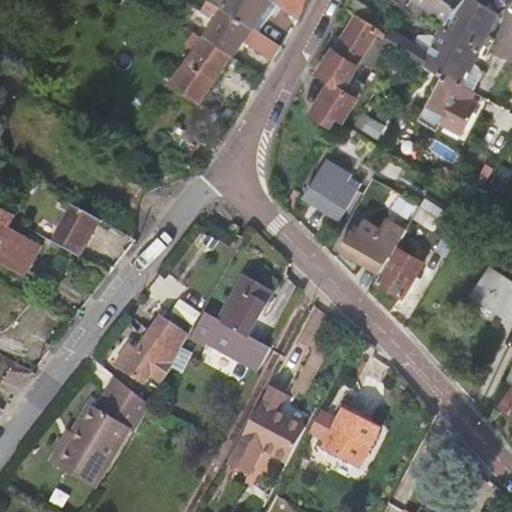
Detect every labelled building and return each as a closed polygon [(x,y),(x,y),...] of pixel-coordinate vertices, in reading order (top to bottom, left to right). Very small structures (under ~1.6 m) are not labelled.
[(204,37),(233,58),(242,43),(271,63),(279,51),(280,49),(253,29),(210,0),(208,0),(206,4),(220,13),(204,37)] [(210,0),(253,29),(272,1),(270,0),(210,0)] [(287,0),(273,0),(272,1),(282,9),(287,0)] [(307,3),(302,0),(287,0),(282,9),(299,21),(307,3)] [(372,10),(355,0),(347,0),(343,8),(354,14),(365,21),(372,10)] [(459,0),(445,26),(437,39),(430,51),(414,42),(391,30),(389,35),(383,44),(385,45),(400,54),(441,78),(427,105),(444,114),(439,125),(462,137),(479,104),(469,99),(483,72),(479,65),(475,63),(499,15),(485,9),(489,0),(459,0)] [(388,0),(420,21),(422,18),(408,8),(399,2),(400,0),(388,0)] [(408,8),(422,18),(426,11),(445,26),(459,0),(413,0),(413,1),(408,8)] [(365,21),(354,14),(338,40),(316,73),(330,83),(312,114),(332,126),(337,119),(342,122),(357,97),(344,89),(360,62),(370,68),(385,45),(383,44),(389,35),(365,21)] [(228,65),(233,58),(204,37),(196,32),(187,44),(194,51),(171,85),(200,105),(228,65)] [(430,51),(437,39),(428,35),(418,34),(414,42),(430,51)] [(228,65),(235,70),(240,63),(233,58),(228,65)] [(376,143),(386,127),(370,118),(360,133),(376,143)] [(337,119),(332,126),(331,129),(348,139),(354,130),(352,130),(337,119)] [(199,141),(176,126),(164,146),(188,160),(199,141)] [(301,200),(341,223),(358,195),(342,185),(348,176),(324,162),(301,200)] [(502,196),(510,181),(497,173),(488,189),(502,196)] [(409,185),(403,195),(409,199),(423,207),(443,219),(448,209),(409,185)] [(423,207),(409,199),(402,211),(415,219),(423,207)] [(78,255),(98,220),(73,206),(53,242),(78,255)] [(415,219),(412,224),(409,229),(417,234),(423,223),(439,233),(446,221),(443,219),(423,207),(415,219)] [(0,210),(0,263),(23,277),(40,248),(7,230),(13,218),(0,210)] [(352,230),(339,249),(382,273),(398,247),(409,229),(389,217),(382,230),(366,220),(356,233),(352,230)] [(457,234),(447,228),(433,249),(444,256),(457,234)] [(398,247),(382,273),(376,282),(404,298),(424,262),(398,247)] [(511,282),(491,269),(473,296),(511,320),(511,282)] [(258,372),(271,349),(248,336),(271,294),(243,279),(219,323),(205,316),(194,336),(258,372)] [(199,316),(180,304),(174,314),(193,325),(199,316)] [(186,337),(161,319),(134,358),(127,352),(118,365),(143,383),(149,375),(161,383),(186,337)] [(298,367),(313,339),(300,331),(284,359),(298,367)] [(511,373),(509,381),(511,384),(511,391),(501,406),(511,414),(511,373)] [(88,403),(66,442),(55,461),(80,476),(78,480),(92,488),(107,462),(102,459),(121,427),(132,434),(147,410),(152,402),(115,376),(96,408),(88,403)] [(281,400),(267,392),(241,440),(228,464),(250,477),(260,458),(283,470),(303,434),(274,418),(272,417),(281,400)] [(283,401),(281,400),(272,417),(274,418),(283,401)] [(380,430),(343,411),(339,419),(322,410),(309,434),(326,444),(323,450),(360,468),(380,430)] [(55,461),(66,442),(61,439),(48,462),(78,480),(80,476),(55,461)] [(337,497),(319,487),(313,499),(331,509),(337,497)]
